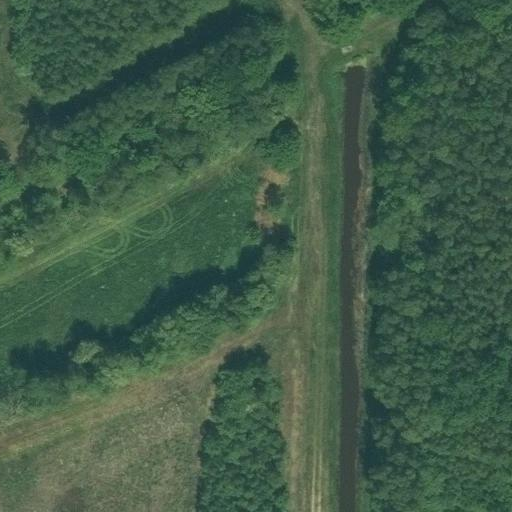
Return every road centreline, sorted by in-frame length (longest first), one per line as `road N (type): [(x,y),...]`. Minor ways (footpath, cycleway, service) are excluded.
road 1 (track): [(313,511),(317,0)]
road 2 (track): [(0,205),(421,0)]
